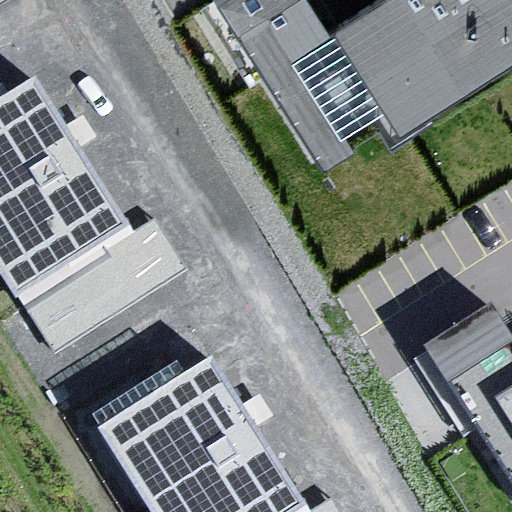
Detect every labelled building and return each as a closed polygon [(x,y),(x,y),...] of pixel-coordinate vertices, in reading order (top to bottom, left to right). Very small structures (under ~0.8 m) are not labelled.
[(511,0),(388,0),(342,28),(400,126),(511,58),(511,0)] [(0,114),(0,285),(20,318),(138,245),(41,89),(0,114)] [(452,384),(511,347),(511,326),(499,304),(429,346),(452,384)] [(115,442),(153,511),(297,511),(224,381),(115,442)] [(511,399),(500,407),(511,427),(511,399)]
